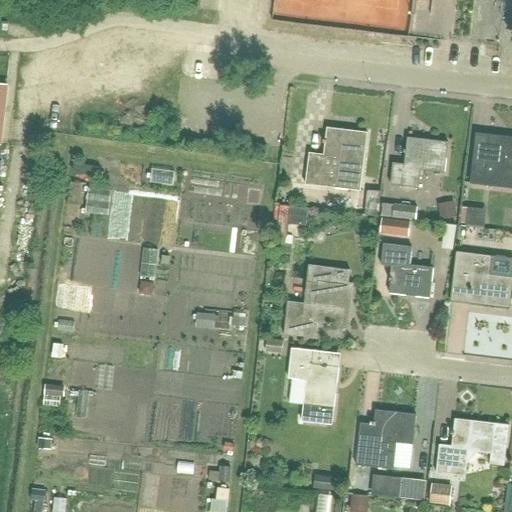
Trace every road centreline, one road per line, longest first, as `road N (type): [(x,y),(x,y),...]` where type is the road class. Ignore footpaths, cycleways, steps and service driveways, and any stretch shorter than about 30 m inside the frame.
road 1 (residential): [(511,84),(240,51),(218,33)]
road 2 (residential): [(511,376),(387,360)]
